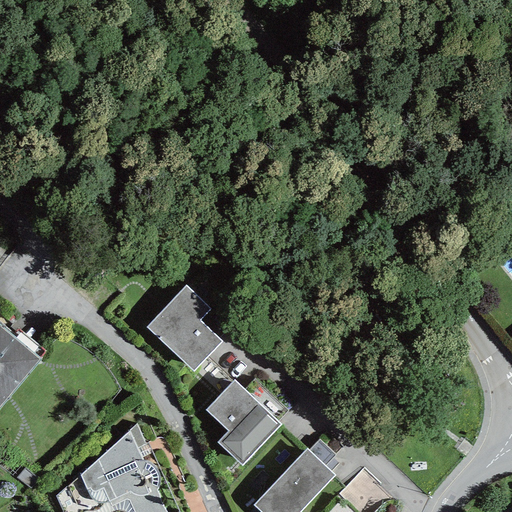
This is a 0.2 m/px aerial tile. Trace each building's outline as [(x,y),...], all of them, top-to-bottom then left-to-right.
[(212,309),(187,285),(146,328),(194,373),(223,342),(200,321),(212,309)] [(0,407),(40,359),(0,326),(0,407)] [(283,425),(234,380),(205,411),(227,431),(216,443),(243,467),(283,425)] [(166,511),(156,491),(160,486),(160,481),(159,475),(158,470),(155,467),(151,463),(147,461),(143,461),(141,458),(137,449),(146,446),(136,425),(80,475),(56,497),(62,511),(117,511),(119,511),(122,511),(166,511)] [(326,466),(335,456),(319,441),(310,450),(326,466)] [(141,458),(152,453),(148,444),(146,446),(137,449),(141,458)] [(310,450),(306,448),(253,505),(260,511),(300,511),(336,475),(326,466),(310,450)]
